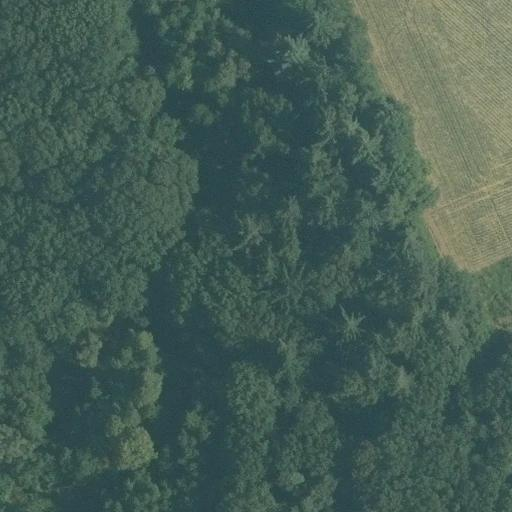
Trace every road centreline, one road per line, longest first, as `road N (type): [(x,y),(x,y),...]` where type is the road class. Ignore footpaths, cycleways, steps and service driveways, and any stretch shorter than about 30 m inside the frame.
road 1 (track): [(143,230),(138,253),(0,329)]
road 2 (track): [(0,201),(86,208),(143,230)]
road 3 (track): [(398,431),(414,408),(511,373)]
